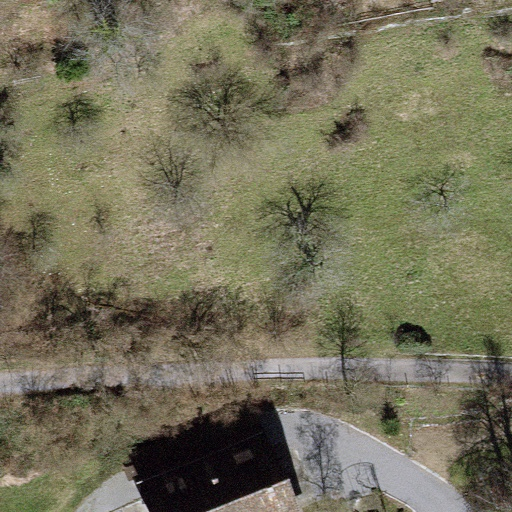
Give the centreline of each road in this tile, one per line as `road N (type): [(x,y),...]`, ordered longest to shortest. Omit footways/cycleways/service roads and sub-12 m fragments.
road 1 (track): [(511,374),(240,365),(0,385)]
road 2 (track): [(437,511),(388,465),(319,445),(282,445)]
